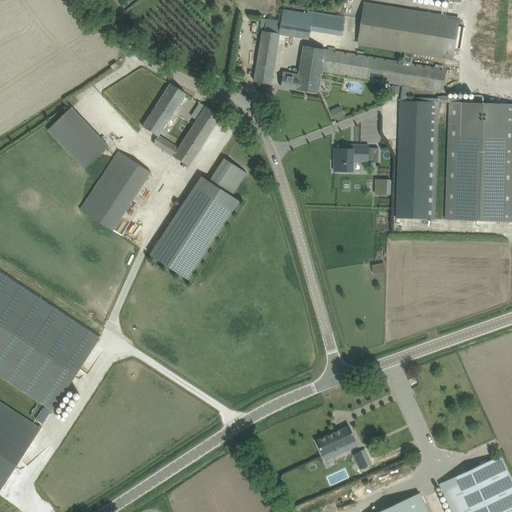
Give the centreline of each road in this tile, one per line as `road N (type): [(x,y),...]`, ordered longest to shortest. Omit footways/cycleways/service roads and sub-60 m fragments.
road 1 (unclassified): [(339,378),(264,136),(228,104),(138,53),(83,0)]
road 2 (unclassified): [(106,511),(258,412),(339,378)]
road 3 (unclassified): [(339,378),(511,317)]
